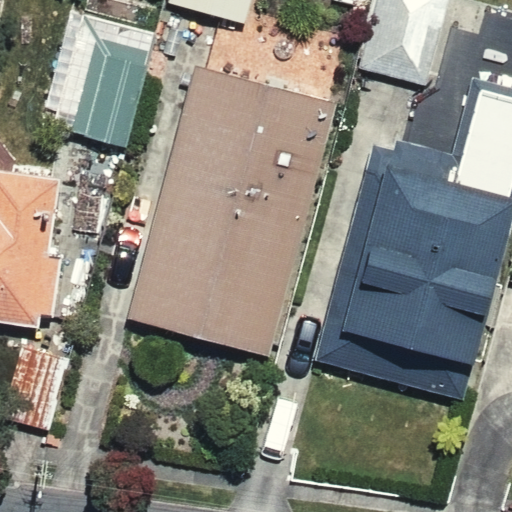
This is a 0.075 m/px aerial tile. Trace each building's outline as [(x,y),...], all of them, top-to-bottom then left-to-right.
[(236,26),(244,0),(149,0),(150,0),(236,26)] [(421,83),(444,0),(348,0),(332,58),(421,83)] [(121,141),(148,45),(75,24),(48,121),(121,141)] [(258,353),(330,90),(187,52),(116,314),(258,353)] [(467,361),(511,182),(511,83),(465,72),(444,155),(364,135),(317,323),(467,361)] [(0,314),(51,321),(71,172),(0,161),(0,154),(7,107),(0,106),(0,314)] [(0,419),(43,429),(60,348),(4,336),(0,354),(0,419)]
